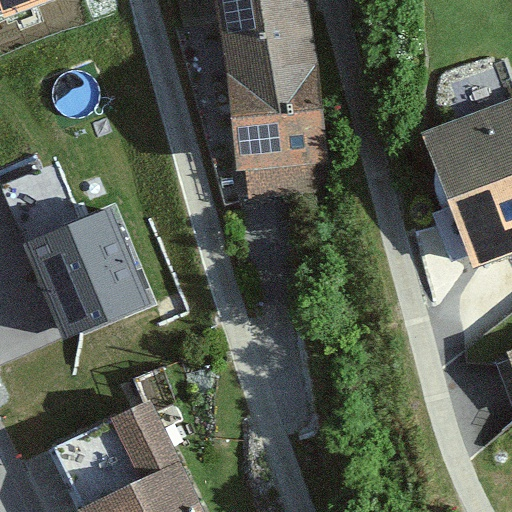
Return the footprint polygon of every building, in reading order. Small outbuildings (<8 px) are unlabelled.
[(49,0),(0,0),(0,6),(4,17),(49,0)] [(202,0),(218,172),(240,170),(245,207),(324,195),(319,163),(324,162),(309,0),(202,0)] [(511,96),(410,131),(457,270),(511,251),(511,96)] [(110,209),(24,243),(64,340),(149,305),(110,209)] [(511,344),(490,353),(511,405),(511,344)] [(73,511),(202,511),(149,403),(45,455),(73,511)]
